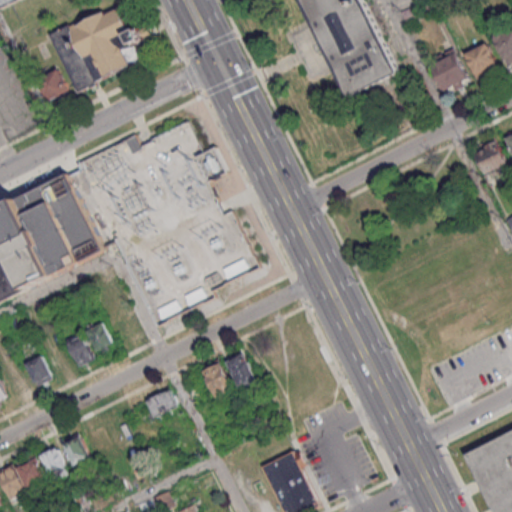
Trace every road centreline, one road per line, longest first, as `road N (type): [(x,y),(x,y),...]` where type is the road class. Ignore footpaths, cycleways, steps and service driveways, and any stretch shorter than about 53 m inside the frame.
road 1 (primary): [(443,511),(220,63)]
road 2 (residential): [(326,276),(0,439)]
road 3 (residential): [(220,63),(0,174)]
road 4 (residential): [(293,209),(511,96)]
